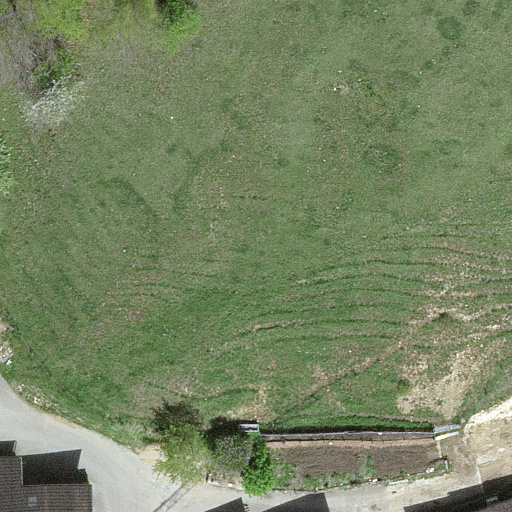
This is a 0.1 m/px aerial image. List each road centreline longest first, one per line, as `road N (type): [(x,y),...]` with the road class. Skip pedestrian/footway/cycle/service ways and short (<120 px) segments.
road 1 (track): [(161,511),(392,503),(511,463)]
road 2 (track): [(143,511),(124,489),(0,412)]
